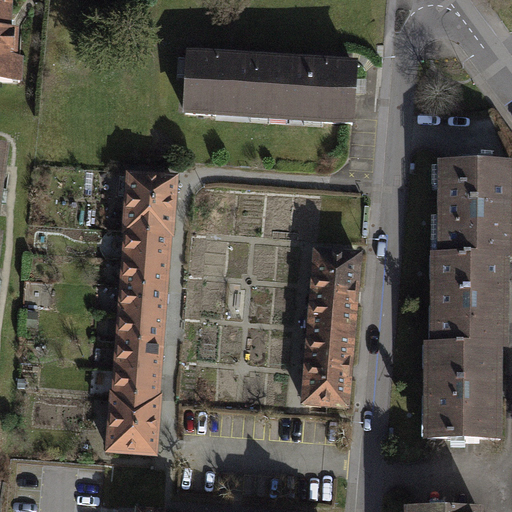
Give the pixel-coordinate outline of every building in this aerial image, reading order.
[(0,0),(0,82),(13,83),(15,35),(2,34),(3,22),(8,22),(9,0),(0,0)] [(253,64),(190,60),(186,115),(216,117),(217,110),(270,113),(273,68),(252,67),(253,64)] [(353,125),(356,71),(293,67),(292,69),(273,68),(270,113),(323,117),(322,123),(353,125)] [(511,166),(444,166),(443,258),(511,261),(511,166)] [(171,236),(175,182),(130,179),(126,233),(128,233),(170,236),(171,236)] [(167,264),(170,236),(128,233),(126,261),(167,264)] [(355,301),(359,260),(317,256),(311,331),(353,335),(356,301),(355,301)] [(511,351),(511,330),(511,261),(443,258),(437,259),(434,349),(509,351),(511,351)] [(165,292),(167,264),(126,261),(124,289),(165,292)] [(163,319),(165,292),(124,289),(122,316),(163,319)] [(161,347),(163,319),(122,316),(120,344),(161,347)] [(350,368),(353,335),(311,331),(305,406),(347,410),(350,368)] [(159,374),(161,347),(120,344),(117,371),(159,374)] [(507,447),(509,351),(434,349),(430,349),(428,445),(507,447)] [(157,402),(159,374),(117,371),(115,399),(157,402)] [(155,457),(159,402),(157,402),(115,399),(114,399),(109,453),(155,457)]
